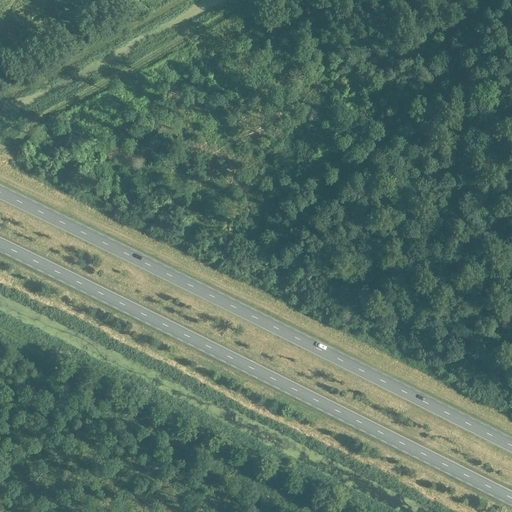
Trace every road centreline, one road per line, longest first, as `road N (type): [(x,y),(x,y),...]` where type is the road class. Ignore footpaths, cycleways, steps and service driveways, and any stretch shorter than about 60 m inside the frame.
road 1 (primary): [(511,446),(0,191)]
road 2 (primary): [(0,245),(511,499)]
road 3 (track): [(363,511),(0,329)]
